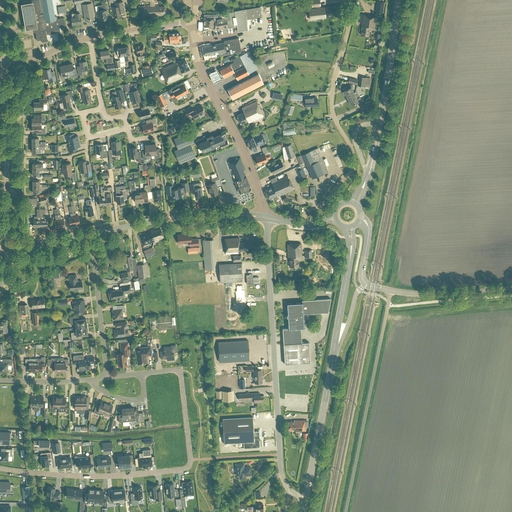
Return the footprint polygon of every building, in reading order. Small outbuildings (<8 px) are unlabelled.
[(55,16),(52,0),(41,0),(43,13),(40,14),(39,11),(41,11),(38,0),(30,0),(22,2),(22,4),(26,29),(34,27),(36,40),(41,39),(42,41),(47,40),(46,34),(60,32),(59,27),(65,26),(64,17),(57,18),(57,16),(55,16)] [(81,3),(82,14),(84,14),(85,20),(94,18),(91,2),(90,2),(90,0),(74,0),(75,3),(76,3),(76,4),(81,3)] [(116,2),(115,0),(107,0),(108,1),(114,0),(115,6),(112,7),(113,17),(120,16),(120,12),(124,11),(123,1),(116,2)] [(154,1),(154,0),(146,0),(151,0),(151,5),(141,6),(142,17),(146,17),(146,16),(149,16),(149,17),(156,16),(156,15),(165,14),(165,6),(158,6),(158,4),(154,5),(154,1)] [(108,18),(106,9),(108,9),(107,4),(107,1),(104,2),(104,4),(98,5),(99,10),(97,11),(98,16),(99,20),(100,20),(103,20),(103,19),(105,19),(105,20),(107,19),(108,18)] [(80,15),(82,14),(81,3),(76,4),(78,12),(72,13),(72,17),(71,18),(72,24),(73,24),(73,25),(76,25),(76,23),(81,22),(80,15)] [(59,16),(64,15),(63,12),(66,12),(65,6),(57,7),(59,16)] [(260,7),(246,9),(245,9),(228,12),(214,14),(204,14),(204,17),(204,27),(209,27),(211,30),(214,30),(226,28),(237,27),(238,31),(248,29),(247,19),(262,16),(260,7)] [(331,7),(322,9),(321,9),(320,8),(309,10),(310,14),(312,14),(313,20),(326,18),(326,17),(332,16),(331,7)] [(374,30),(376,16),(360,14),(359,22),(362,22),(361,35),(367,36),(368,29),(374,30)] [(232,55),(238,54),(236,42),(241,41),(240,37),(223,40),(224,43),(199,48),(201,55),(202,55),(204,61),(209,60),(208,55),(226,52),(225,48),(232,47),(232,50),(231,50),(232,55)] [(145,56),(143,44),(139,45),(137,45),(136,45),(138,57),(145,56)] [(122,47),(116,48),(118,56),(120,56),(121,60),(121,62),(124,61),(122,47)] [(109,56),(108,49),(100,51),(101,58),(106,57),(107,63),(112,62),(111,56),(109,56)] [(167,53),(166,49),(162,50),(163,53),(160,54),(161,57),(168,56),(169,59),(177,57),(175,50),(167,53)] [(249,73),(253,71),(258,68),(248,52),(233,59),(234,62),(220,69),(223,73),(222,74),(222,75),(223,75),(224,77),(234,72),(238,79),(249,74),(249,73)] [(168,83),(183,77),(181,73),(189,69),(185,58),(177,62),(161,69),(164,74),(161,75),(160,77),(161,79),(163,79),(165,78),(168,83)] [(79,75),(85,73),(84,70),(88,69),(86,60),(79,61),(80,65),(77,66),(79,75)] [(66,64),(68,74),(71,74),(72,77),(75,76),(75,77),(78,77),(76,69),(73,70),(72,63),(66,64)] [(62,76),(68,74),(66,64),(59,66),(61,73),(58,73),(60,80),(63,80),(62,76)] [(143,76),(152,72),(150,66),(140,69),(143,76)] [(51,71),(50,68),(43,69),(44,72),(41,73),(42,79),(49,77),(49,81),(56,80),(54,71),(51,71)] [(221,80),(217,70),(209,74),(214,84),(221,80)] [(228,90),(233,100),(264,85),(259,75),(228,90)] [(369,87),(370,78),(360,76),(359,86),(369,87)] [(350,94),(353,93),(353,92),(356,91),(356,84),(357,80),(349,77),(348,82),(350,82),(350,84),(349,88),(342,91),(344,95),(346,95),(348,99),(351,97),(350,94)] [(185,85),(184,84),(183,82),(161,94),(157,96),(160,103),(162,107),(167,105),(164,99),(170,95),(174,101),(184,96),(183,95),(188,92),(186,87),(187,87),(185,84),(185,85)] [(84,90),(83,85),(77,87),(78,91),(81,91),(84,103),(91,101),(89,89),(84,90)] [(122,89),(115,91),(116,95),(113,95),(111,99),(113,100),(114,107),(122,105),(121,101),(125,100),(122,89)] [(140,101),(137,89),(128,92),(130,97),(131,97),(133,102),(140,101)] [(64,107),(71,105),(69,99),(74,98),(72,90),(66,91),(66,94),(61,95),(62,102),(59,103),(60,107),(60,108),(64,107)] [(348,99),(351,105),(358,101),(357,100),(360,98),(359,95),(356,97),(353,93),(350,94),(351,97),(348,99)] [(291,102),(303,101),(302,94),(290,94),(291,102)] [(311,98),(311,97),(305,97),(306,105),(313,105),(313,106),(316,105),(316,104),(317,104),(317,97),(311,98)] [(47,103),(47,98),(39,98),(39,101),(34,101),(34,108),(43,108),(43,109),(47,109),(47,103)] [(248,123),(264,116),(257,101),(242,108),(244,112),(237,115),(241,124),(248,121),(248,123)] [(140,118),(150,115),(149,111),(153,110),(151,104),(145,106),(145,109),(138,111),(140,118)] [(205,112),(201,104),(193,109),(191,106),(184,110),(187,116),(192,113),(195,119),(199,117),(198,116),(205,112)] [(32,124),(41,124),(41,120),(45,120),(45,114),(33,114),(33,117),(32,117),(32,124)] [(66,119),(65,115),(57,116),(58,120),(64,119),(66,126),(75,124),(73,117),(66,119)] [(144,133),(154,130),(152,123),(156,122),(155,117),(148,119),(149,123),(142,124),(144,133)] [(41,124),(32,124),(32,130),(36,130),(36,133),(45,133),(45,127),(41,127),(41,124)] [(179,164),(196,157),(191,144),(194,142),(190,131),(173,138),(178,149),(174,151),(179,164)] [(202,139),(196,141),(199,148),(201,147),(202,151),(211,148),(212,150),(215,149),(221,146),(221,147),(229,144),(226,138),(228,138),(226,133),(214,137),(213,136),(203,140),(202,139)] [(266,142),(262,133),(253,136),(246,138),(250,148),(251,148),(253,152),(257,150),(257,148),(256,149),(255,146),(257,145),(259,144),(259,145),(266,142)] [(68,143),(79,141),(78,135),(73,137),(72,134),(65,135),(66,140),(68,140),(68,143)] [(79,141),(68,143),(69,146),(67,147),(68,152),(76,150),(75,147),(80,146),(79,141)] [(119,141),(111,142),(112,149),(113,154),(121,153),(119,141)] [(102,144),(95,145),(96,153),(100,153),(100,158),(107,157),(106,150),(103,150),(103,145),(102,144)] [(148,155),(151,154),(150,144),(144,145),(145,151),(142,151),(143,159),(148,158),(148,155)] [(150,144),(151,154),(154,154),(155,158),(160,157),(159,150),(156,150),(155,144),(150,144)] [(288,158),(295,155),(291,144),(284,146),(288,158)] [(137,154),(136,147),(129,148),(130,158),(137,157),(138,162),(141,162),(140,154),(137,154)] [(304,154),(302,155),(312,179),(321,175),(324,173),(328,172),(328,171),(324,163),(323,159),(318,148),(314,149),(310,151),(309,151),(307,153),(305,153),(304,154)] [(268,149),(263,151),(264,153),(255,156),(258,164),(267,161),(267,159),(270,157),(269,154),(265,155),(264,153),(269,152),(268,149)] [(245,169),(240,157),(235,159),(236,161),(233,163),(232,162),(228,163),(234,180),(235,180),(240,193),(249,189),(250,187),(244,170),(245,169)] [(86,163),(86,161),(79,162),(80,172),(84,171),(85,176),(91,175),(90,163),(86,163)] [(273,173),(284,167),(281,161),(269,167),(273,173)] [(72,172),(70,163),(62,164),(63,175),(69,174),(70,177),(72,177),(73,180),(76,180),(75,172),(72,172)] [(300,178),(306,176),(303,168),(296,171),(300,178)] [(278,191),(280,195),(294,189),(287,175),(277,180),(280,186),(277,187),(279,190),(278,191)] [(211,195),(219,193),(216,186),(221,184),(218,176),(211,178),(212,183),(207,185),(211,195)] [(142,201),(140,192),(137,192),(135,186),(134,180),(129,181),(131,194),(134,193),(135,202),(142,201)] [(280,186),(277,180),(271,182),(273,186),(265,190),(269,199),(273,197),(273,198),(274,199),(275,200),(277,199),(277,198),(277,196),(278,196),(280,195),(278,191),(279,190),(277,187),(280,186)] [(177,187),(177,188),(178,195),(186,194),(185,189),(189,189),(188,181),(181,182),(182,186),(177,187)] [(197,187),(197,183),(190,183),(191,190),(194,190),(195,195),(202,194),(201,186),(197,187)] [(150,191),(149,186),(149,185),(145,185),(144,192),(140,192),(142,201),(148,201),(147,192),(150,191)] [(149,186),(150,191),(153,191),(154,200),(161,199),(160,190),(155,190),(154,185),(149,186)] [(178,195),(177,188),(173,189),(172,185),(166,185),(167,193),(170,192),(171,198),(178,197),(178,195)] [(117,203),(124,203),(124,199),(126,199),(125,189),(119,190),(119,195),(117,195),(117,203)] [(141,234),(139,235),(143,244),(157,239),(163,236),(160,228),(154,230),(153,229),(141,234)] [(191,239),(190,233),(186,233),(177,234),(178,243),(189,242),(189,245),(198,244),(198,238),(191,239)] [(239,243),(239,238),(225,238),(225,252),(240,251),(248,250),(247,242),(239,243)] [(213,240),(203,240),(205,270),(215,269),(213,240)] [(298,266),(298,257),(302,257),(301,243),(288,244),(289,258),(290,258),(290,266),(298,266)] [(132,259),(131,252),(122,254),(123,259),(124,259),(126,269),(133,268),(134,270),(137,270),(135,258),(132,259)] [(220,282),(242,281),(241,262),(219,264),(220,282)] [(145,263),(137,264),(139,277),(147,276),(145,263)] [(122,280),(123,280),(128,279),(131,278),(129,271),(120,273),(122,280)] [(52,288),(56,287),(55,279),(59,279),(59,274),(51,275),(52,288)] [(77,281),(76,275),(69,275),(70,282),(69,282),(70,290),(79,289),(79,290),(81,289),(82,288),(83,288),(82,280),(77,281)] [(121,299),(121,295),(124,295),(124,293),(131,291),(129,284),(120,285),(121,289),(110,291),(111,299),(117,298),(118,300),(121,299)] [(241,284),(234,284),(234,289),(233,289),(234,301),(243,301),(242,289),(241,289),(241,284)] [(37,299),(37,298),(30,299),(31,308),(38,307),(38,306),(40,306),(40,307),(44,306),(44,298),(37,299)] [(328,312),(331,298),(302,300),(302,302),(287,303),(288,328),(282,328),(285,363),(310,362),(309,342),(302,342),(301,328),(304,327),(303,313),(328,312)] [(84,311),(83,304),(84,304),(84,300),(73,301),(74,304),(73,304),(72,305),(73,308),(74,308),(74,312),(84,311)] [(20,314),(28,313),(27,304),(19,305),(20,314)] [(113,319),(123,318),(122,310),(125,310),(124,304),(117,305),(118,309),(112,309),(113,319)] [(75,327),(87,326),(86,318),(77,319),(77,316),(69,317),(70,324),(75,323),(75,327)] [(128,335),(126,322),(115,323),(115,327),(121,326),(121,329),(114,330),(115,336),(128,335)] [(87,326),(75,327),(76,332),(71,332),(72,339),(79,338),(79,335),(88,334),(87,326)] [(219,362),(249,360),(248,340),(218,342),(219,362)] [(118,365),(127,364),(126,354),(129,354),(128,342),(120,343),(121,353),(117,354),(118,365)] [(174,353),(175,353),(175,349),(176,348),(176,344),(171,345),(171,346),(163,347),(164,350),(160,351),(161,358),(166,358),(167,360),(174,359),(174,353)] [(147,362),(146,355),(151,355),(150,346),(139,347),(140,350),(136,350),(137,359),(137,363),(147,362)] [(79,370),(85,369),(83,354),(77,355),(77,358),(74,358),(74,364),(78,364),(79,370)] [(83,354),(85,369),(91,369),(90,363),(94,362),(93,356),(86,357),(86,359),(84,359),(83,354)] [(35,358),(35,371),(41,371),(41,368),(44,368),(45,356),(41,356),(41,358),(35,358)] [(12,365),(12,358),(3,358),(3,362),(0,361),(0,372),(1,372),(7,372),(8,365),(12,365)] [(29,371),(35,371),(35,358),(29,358),(25,358),(25,365),(29,365),(29,371)] [(58,372),(60,372),(60,358),(51,358),(51,365),(54,365),(54,371),(57,371),(58,372)] [(60,358),(60,372),(62,372),(63,371),(65,371),(65,365),(68,365),(68,359),(64,359),(64,358),(60,358)] [(262,383),(261,370),(254,370),(254,375),(253,375),(253,379),(254,379),(255,383),(262,383)] [(232,391),(223,391),(223,401),(233,401),(232,391)] [(259,396),(259,393),(238,394),(239,400),(254,399),(254,403),(263,402),(263,396),(259,396)] [(58,407),(59,397),(56,397),(56,396),(53,396),(53,402),(50,402),(49,411),(55,411),(55,407),(58,407)] [(59,397),(58,407),(62,407),(62,410),(67,410),(68,403),(65,403),(65,397),(62,396),(62,397),(59,397)] [(76,412),(80,412),(80,396),(75,396),(75,403),(72,403),(72,407),(75,407),(75,409),(76,409),(76,412)] [(103,413),(107,403),(104,402),(101,400),(99,406),(96,405),(93,412),(99,414),(100,412),(103,413)] [(107,403),(103,413),(111,416),(112,414),(110,412),(113,405),(110,404),(109,404),(107,403)] [(134,407),(127,408),(129,421),(139,420),(138,413),(134,413),(134,407)] [(119,422),(129,421),(127,408),(121,408),(122,414),(118,415),(119,422)] [(253,432),(252,417),(222,418),(224,444),(243,443),(244,448),(260,447),(259,431),(253,432)] [(305,431),(305,420),(294,421),(294,422),(288,422),(288,430),(294,430),(294,431),(305,431)] [(6,436),(9,436),(11,436),(11,432),(10,432),(0,431),(0,442),(3,443),(6,443),(6,436)] [(112,442),(103,443),(104,451),(108,451),(108,449),(112,449),(112,442)] [(6,452),(1,452),(0,451),(0,460),(8,461),(8,456),(12,456),(12,448),(10,448),(7,448),(6,448),(6,452)] [(135,458),(135,466),(136,466),(138,465),(139,466),(143,466),(143,467),(148,467),(148,465),(152,465),(152,464),(151,456),(150,449),(142,449),(142,452),(143,457),(139,457),(135,458)] [(50,451),(40,452),(42,465),(49,465),(48,458),(51,458),(50,451)] [(84,461),(85,467),(91,467),(90,460),(93,460),(92,453),(89,454),(90,456),(83,456),(84,461)] [(132,454),(124,455),(123,455),(125,467),(131,467),(130,461),(133,461),(132,454)] [(84,461),(83,456),(77,457),(77,455),(74,455),(75,462),(78,462),(78,468),(85,467),(84,461)] [(123,455),(117,456),(115,456),(115,463),(119,462),(119,468),(125,467),(123,455)] [(98,468),(104,467),(103,465),(111,464),(110,456),(97,458),(98,468)] [(70,457),(57,458),(58,466),(71,465),(70,457)] [(244,468),(244,463),(236,464),(237,476),(239,476),(239,478),(246,478),(246,475),(251,475),(250,467),(244,468)] [(0,481),(0,492),(10,492),(10,481),(0,481)] [(183,490),(180,491),(180,499),(185,498),(185,495),(193,494),(192,481),(182,482),(183,489),(183,490)] [(174,489),(173,483),(165,484),(167,496),(174,495),(174,496),(178,496),(177,489),(174,489)] [(29,485),(22,486),(23,496),(23,497),(24,497),(30,496),(29,487),(29,485)] [(155,496),(156,499),(162,498),(161,491),(157,492),(157,485),(149,485),(150,492),(149,492),(150,496),(150,497),(155,496)] [(141,486),(133,487),(134,493),(134,494),(130,494),(131,504),(139,504),(138,498),(142,497),(141,486)] [(54,497),(59,498),(60,492),(54,491),(55,488),(47,487),(46,498),(54,498),(54,497)] [(82,489),(67,488),(66,497),(81,498),(81,495),(82,489)] [(124,488),(117,489),(119,501),(125,501),(124,488)] [(95,502),(96,489),(89,489),(88,495),(85,495),(84,502),(89,503),(90,501),(95,502)] [(103,497),(103,490),(96,489),(95,502),(100,502),(100,504),(105,504),(106,497),(103,497)] [(112,497),(108,497),(109,503),(119,501),(117,489),(111,490),(111,495),(112,497)]
